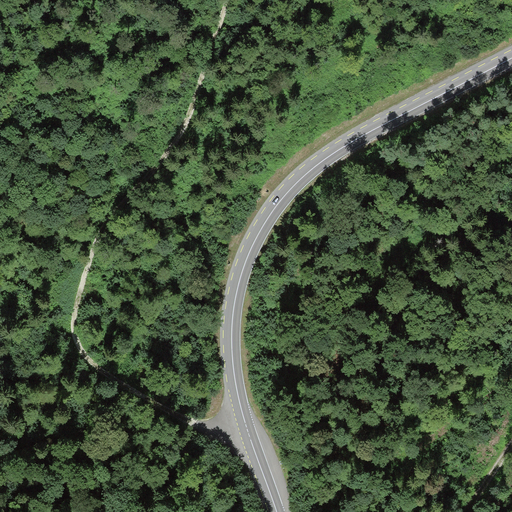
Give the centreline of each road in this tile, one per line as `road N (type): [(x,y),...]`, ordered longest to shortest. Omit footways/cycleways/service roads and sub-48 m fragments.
road 1 (secondary): [(276,511),(234,378),(232,319),(256,234),(322,158),(511,56)]
road 2 (track): [(249,435),(197,427),(127,387),(81,358),(71,326),(105,220),(168,154),(228,0)]
